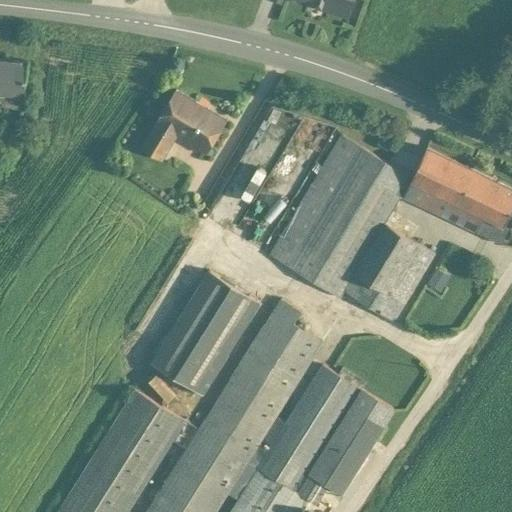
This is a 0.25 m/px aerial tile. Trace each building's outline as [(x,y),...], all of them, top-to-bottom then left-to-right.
[(301,0),(356,20),(363,0),(301,0)] [(0,96),(32,98),(34,59),(0,57),(0,96)] [(213,158),(235,124),(178,87),(140,147),(165,163),(182,138),(213,158)] [(264,105),(254,121),(276,135),(286,119),(264,105)] [(404,182),(337,141),(267,257),(335,298),(404,182)] [(412,196),(507,243),(511,233),(511,185),(436,147),(412,196)] [(90,164),(81,177),(101,191),(111,178),(90,164)] [(436,255),(387,225),(343,297),(378,319),(390,300),(403,308),(436,255)] [(210,272),(158,359),(203,385),(255,298),(210,272)] [(133,392),(57,511),(124,511),(170,440),(185,449),(145,511),(209,511),(317,343),(291,327),(299,313),(277,298),(194,430),(133,392)] [(320,366),(229,511),(307,511),(323,488),(339,498),(392,408),(320,366)]
